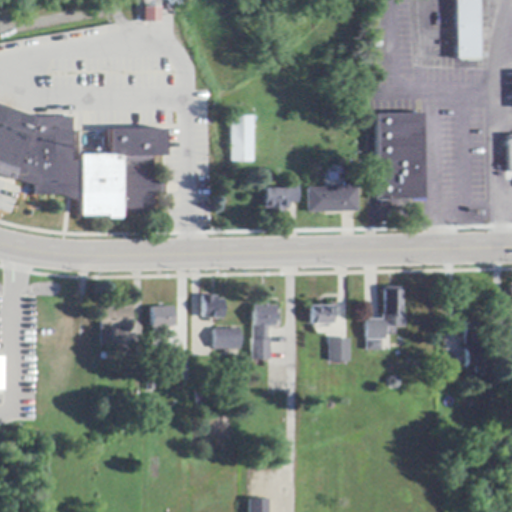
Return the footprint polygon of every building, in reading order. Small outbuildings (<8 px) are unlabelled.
[(455,61),(453,0),(475,0),(477,48),(478,48),(479,62),(465,63),(465,60),(455,61)] [(141,8),(158,8),(158,24),(141,24),(141,8)] [(78,156),(105,156),(105,132),(105,131),(158,130),(162,130),(162,157),(151,157),(151,183),(163,182),(163,196),(152,196),(152,216),(120,216),(120,219),(106,219),(106,217),(79,217),(79,203),(71,200),(67,199),(58,196),(32,196),(32,187),(12,180),(11,182),(0,178),(0,107),(33,119),(69,118),(69,162),(78,162),(78,156)] [(420,115),(422,201),(376,202),(374,116),(420,115)] [(231,163),(231,118),(252,118),(252,163),(231,163)] [(296,204),(288,204),(288,210),(287,210),(282,210),(282,215),(270,215),(270,209),(262,209),(262,189),(284,189),(284,180),(297,180),(298,204),(296,204)] [(357,213),(354,213),(343,213),(307,214),(306,189),(324,189),(345,188),(357,188),(357,213)] [(511,287),(503,288),(504,310),(511,310),(511,287)] [(383,335),(383,341),(380,341),(380,351),(380,352),(365,352),(365,341),(364,341),(364,320),(365,320),(378,320),(380,320),(380,314),(382,314),(382,291),(384,291),(384,289),(398,288),(398,292),(400,292),(400,314),(402,314),(402,328),(383,328),(383,335)] [(214,324),(210,324),(210,322),(210,319),(201,319),(201,297),(216,297),(216,300),(222,300),(222,320),(216,320),(216,324),(214,324)] [(267,330),(267,340),(269,340),(269,361),(250,361),(250,341),(252,341),(252,307),(260,307),(260,305),(267,305),(267,307),(274,307),(274,318),(278,318),(278,322),(274,322),(273,327),(267,327),(267,330)] [(168,341),(152,341),(152,329),(150,329),(150,309),(159,308),(159,306),(163,306),(163,308),(172,308),(172,312),(174,312),(174,315),(172,315),(172,322),(174,322),(174,324),(172,324),(172,328),(167,328),(168,341)] [(332,325),(317,325),(310,325),(310,307),(332,307),(332,325)] [(120,332),(120,346),(117,346),(98,346),(98,329),(98,309),(130,308),(131,332),(119,332),(120,332)] [(480,321),(480,348),(465,349),(465,321),(480,321)] [(213,330),(239,330),(239,350),(238,350),(212,350),(212,330),(213,330)] [(346,340),(348,340),(348,363),(327,363),(327,342),(327,340),(346,340)] [(475,375),(475,368),(465,368),(464,352),(465,352),(481,351),(481,355),(489,355),(490,374),(475,375)] [(174,381),(173,364),(173,363),(181,363),(186,363),(186,381),(174,381)] [(146,391),(145,372),(153,372),(153,391),(152,391),(152,394),(146,394),(146,391)] [(399,385),(396,389),(391,390),(387,387),(387,381),(391,377),(396,377),(399,380),(399,385)] [(195,405),(194,392),(200,391),(201,397),(204,396),(204,404),(195,405)] [(247,511),(248,501),(267,501),(267,511),(247,511)]
